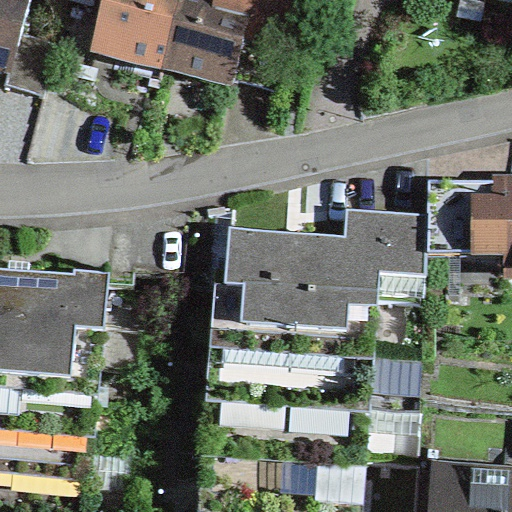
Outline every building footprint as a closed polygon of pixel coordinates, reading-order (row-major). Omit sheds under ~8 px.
[(32,0),(0,0),(0,72),(11,75),(22,37),(32,0)] [(183,0),(109,0),(96,53),(165,71),(183,0)] [(254,9),(220,0),(219,0),(183,0),(165,71),(233,89),(235,83),(247,37),(254,9)] [(220,0),(254,9),(247,37),(290,48),(302,0),(220,0)] [(22,37),(11,75),(7,88),(45,99),(60,48),(22,37)] [(278,94),(290,48),(247,37),(235,83),(278,94)] [(429,169),(429,222),(482,222),(482,169),(429,169)] [(229,237),(222,353),(372,361),(376,279),(426,281),(429,222),(348,217),(347,244),(229,237)] [(74,279),(0,272),(0,429),(96,438),(109,277),(74,274),(74,279)] [(372,361),(222,353),(219,404),(368,414),(372,361)] [(368,414),(219,404),(215,453),(365,464),(368,414)] [(96,438),(0,429),(0,495),(90,503),(96,438)] [(361,511),(365,464),(215,453),(211,504),(330,511),(361,511)] [(511,511),(511,481),(436,478),(434,511),(511,511)] [(89,511),(90,503),(0,495),(0,511),(89,511)]
